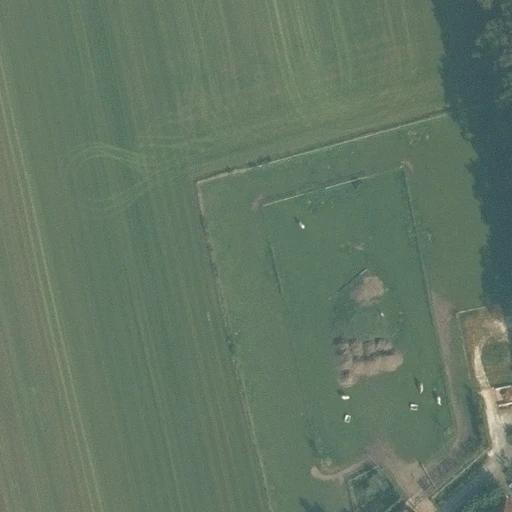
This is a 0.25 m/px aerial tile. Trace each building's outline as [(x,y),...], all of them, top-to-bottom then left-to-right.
[(483,217),(499,230),(511,212),(511,200),(502,193),(483,217)] [(511,229),(500,236),(507,247),(511,244),(511,229)] [(331,437),(381,511),(403,511),(421,500),(425,505),(434,499),(373,409),(331,437)] [(467,470),(427,507),(431,511),(440,511),(476,479),(467,470)] [(511,511),(511,507),(506,501),(493,511),(511,511)]
